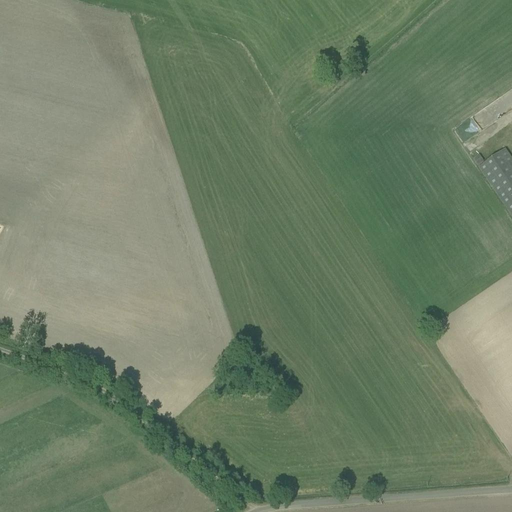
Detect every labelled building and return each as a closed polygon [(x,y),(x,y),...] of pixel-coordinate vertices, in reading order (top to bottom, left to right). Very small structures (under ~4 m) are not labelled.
[(481,82),(485,88),(497,81),(493,75),(481,82)] [(453,90),(458,96),(467,88),(462,82),(453,90)] [(404,89),(397,93),(403,103),(410,98),(404,89)] [(455,140),(489,127),(486,118),(474,123),(472,118),(449,127),(455,140)] [(439,158),(445,154),(439,146),(433,151),(439,158)] [(478,169),(511,218),(511,160),(505,150),(484,165),(480,168),(478,169)] [(479,157),(473,161),(478,169),(480,168),(484,165),(479,157)]
